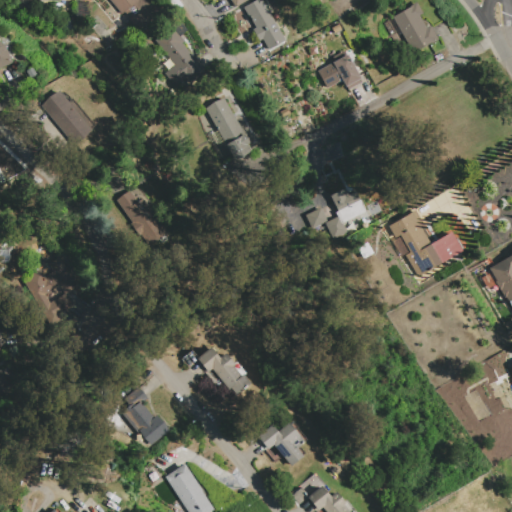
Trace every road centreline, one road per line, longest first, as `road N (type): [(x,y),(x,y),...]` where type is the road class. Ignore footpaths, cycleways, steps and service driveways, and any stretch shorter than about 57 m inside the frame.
road 1 (residential): [(0,131),(89,230),(106,262),(102,302),(280,511)]
road 2 (residential): [(10,511),(102,302)]
